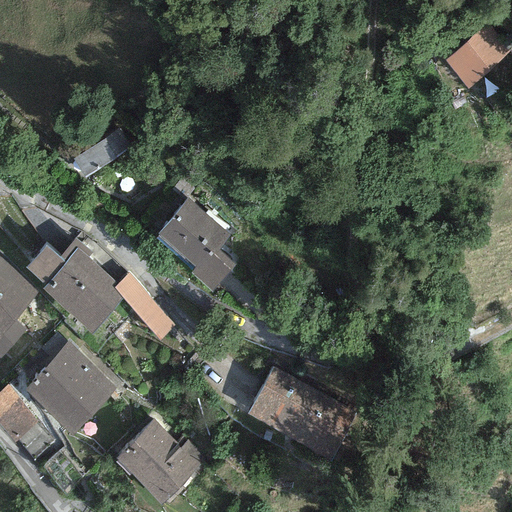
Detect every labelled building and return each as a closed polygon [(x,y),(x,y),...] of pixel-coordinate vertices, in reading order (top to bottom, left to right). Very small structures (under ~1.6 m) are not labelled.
[(488,25),(444,62),(467,88),(511,52),(488,25)] [(119,130),(72,158),(84,178),(131,149),(119,130)] [(195,268),(190,273),(211,291),(235,264),(218,249),(230,236),(187,198),(157,235),(195,268)] [(90,254),(74,239),(57,257),(45,246),(25,267),(45,286),(41,290),(91,335),(124,298),(113,288),(116,284),(87,257),(90,254)] [(0,358),(26,330),(15,319),(39,292),(0,256),(0,358)] [(175,326),(127,273),(116,284),(113,288),(124,298),(159,341),(175,326)] [(22,389),(71,435),(116,388),(67,342),(22,389)] [(360,415),(271,368),(248,410),(337,458),(360,415)] [(39,420),(8,385),(0,392),(0,424),(15,442),(39,420)] [(207,459),(188,440),(180,447),(152,420),(114,459),(161,505),(207,459)]
